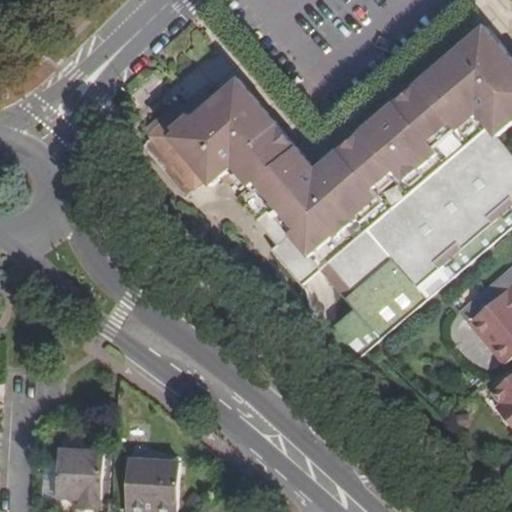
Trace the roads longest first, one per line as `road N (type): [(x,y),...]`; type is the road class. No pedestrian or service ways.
road 1 (residential): [(379,511),(263,401),(106,273),(58,193)]
road 2 (residential): [(12,238),(110,331),(337,511)]
road 3 (residential): [(41,150),(85,86),(172,0)]
road 4 (residential): [(20,511),(25,383)]
